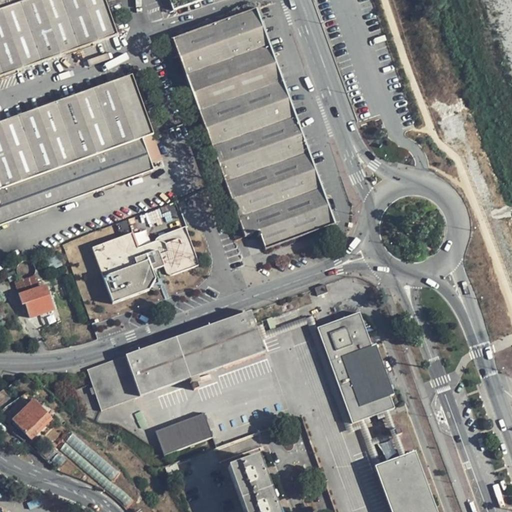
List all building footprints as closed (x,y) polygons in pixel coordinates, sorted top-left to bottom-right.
[(0,77),(117,36),(104,0),(29,0),(0,10),(0,77)] [(0,0),(0,10),(29,0),(0,0)] [(170,0),(174,11),(204,0),(170,0)] [(187,80),(201,118),(285,88),(256,9),(172,40),(186,76),(187,80)] [(0,123),(0,190),(110,151),(153,135),(132,76),(0,123)] [(309,154),(285,88),(201,118),(225,184),(309,154)] [(164,168),(153,135),(110,151),(0,190),(0,227),(154,172),(155,171),(164,168)] [(335,224),(309,154),(225,184),(245,237),(258,232),(265,249),(335,224)] [(147,229),(94,246),(112,303),(157,288),(152,271),(166,267),(169,276),(200,265),(188,227),(151,239),(147,229)] [(37,268),(36,268),(36,272),(35,274),(33,277),(30,278),(18,282),(20,295),(44,287),(44,288),(44,284),(38,285),(37,281),(42,279),(37,268)] [(326,285),(315,289),(318,297),(329,294),(326,285)] [(44,287),(20,295),(23,305),(26,305),(29,313),(31,317),(51,312),(53,309),(46,287),(44,288),(44,287)] [(265,352),(250,312),(194,332),(169,341),(87,368),(102,410),(265,352)] [(360,314),(318,329),(327,355),(353,424),(376,415),(386,412),(394,409),(389,396),(394,394),(376,345),(371,347),(360,314)] [(4,390),(0,393),(0,409),(12,400),(4,390)] [(33,401),(20,413),(12,420),(31,440),(38,434),(37,432),(34,429),(48,416),(33,401)] [(5,413),(12,420),(20,413),(15,408),(12,411),(9,408),(5,413)] [(386,412),(376,415),(378,420),(382,418),(398,460),(403,457),(396,437),(394,432),(386,412)] [(213,437),(204,414),(156,432),(165,455),(213,437)] [(50,419),(48,416),(34,429),(37,432),(50,419)] [(375,468),(390,511),(435,511),(414,453),(403,457),(398,460),(375,468)] [(237,461),(238,464),(255,459),(253,455),(237,461)] [(278,511),(276,506),(273,507),(264,482),(267,481),(262,467),(259,468),(255,459),(238,464),(228,468),(243,511),(278,511)] [(180,472),(177,463),(167,466),(171,475),(180,472)]
